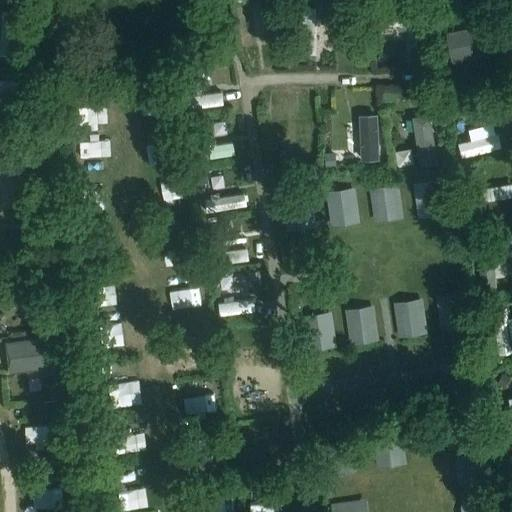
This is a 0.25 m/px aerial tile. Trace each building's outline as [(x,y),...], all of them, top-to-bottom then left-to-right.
[(264,0),(250,0),(251,22),(283,22),(282,8),(264,8),(264,0)] [(24,47),(26,1),(14,1),(12,47),(24,47)] [(406,17),(423,16),(423,5),(406,6),(406,17)] [(0,70),(0,83),(14,83),(14,70),(0,70)] [(406,99),(410,81),(393,77),(389,95),(406,99)] [(95,108),(121,109),(122,92),(96,91),(95,108)] [(442,105),(424,108),(431,156),(449,154),(442,105)] [(375,152),(388,152),(387,115),(375,115),(375,152)] [(92,148),(112,150),(113,131),(93,130),(92,148)] [(157,133),(158,148),(173,147),(172,132),(157,133)] [(358,138),(359,150),(373,149),(371,137),(358,138)] [(421,139),(406,142),(409,156),(424,153),(421,139)] [(336,165),(335,152),(325,153),(326,166),(336,165)] [(3,158),(6,174),(29,169),(25,153),(3,158)] [(191,175),(177,174),(175,196),(189,197),(191,175)] [(386,177),(386,214),(398,214),(397,177),(386,177)] [(439,177),(428,177),(430,209),(440,209),(439,177)] [(29,183),(20,184),(21,195),(30,194),(29,183)] [(8,225),(35,224),(34,199),(7,200),(8,225)] [(176,236),(177,255),(193,254),(192,235),(176,236)] [(119,271),(119,286),(135,285),(134,270),(119,271)] [(188,299),(214,295),(212,282),(186,287),(188,299)] [(266,290),(235,293),(237,305),(267,302),(266,290)] [(127,312),(130,331),(141,329),(137,310),(127,312)] [(54,358),(54,330),(18,331),(19,358),(54,358)] [(224,374),(192,377),(193,389),(226,386),(224,374)] [(347,391),(334,393),(335,408),(348,407),(347,391)] [(30,417),(32,431),(64,427),(62,413),(30,417)] [(130,446),(162,439),(159,428),(127,435),(130,446)] [(150,471),(162,470),(161,457),(148,459),(150,471)] [(218,490),(220,505),(242,501),(238,476),(227,478),(229,488),(218,490)] [(132,496),(166,495),(165,481),(131,482),(132,496)] [(274,505),(295,502),(292,484),(272,486),(274,505)]
